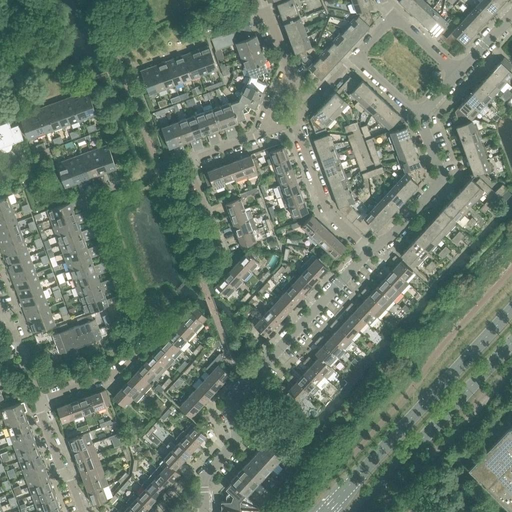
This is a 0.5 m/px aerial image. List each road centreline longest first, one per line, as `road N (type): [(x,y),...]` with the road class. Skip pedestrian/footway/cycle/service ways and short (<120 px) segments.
road 1 (residential): [(38,403),(114,373),(156,336),(125,301),(94,195),(268,134)]
road 2 (residential): [(203,511),(204,475),(235,442),(228,403),(370,250)]
road 3 (secondary): [(511,311),(327,511)]
road 4 (secondary): [(354,511),(511,344)]
road 5 (residential): [(370,250),(440,182),(422,114)]
road 6 (residential): [(370,250),(325,209),(295,124)]
